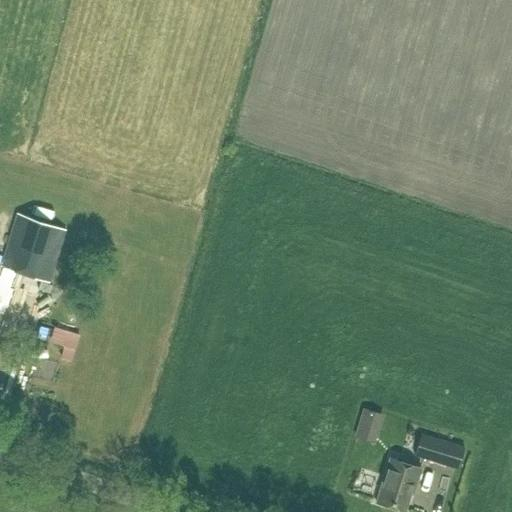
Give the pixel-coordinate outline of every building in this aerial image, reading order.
[(16,213),(0,265),(15,270),(49,282),(65,230),(16,213)] [(10,286),(15,270),(0,265),(0,266),(0,320),(4,308),(6,308),(13,287),(10,286)] [(100,303),(89,299),(65,291),(60,308),(46,302),(39,322),(53,328),(50,341),(63,346),(60,357),(71,362),(78,337),(89,339),(100,303)] [(457,467),(464,447),(420,433),(414,454),(457,467)] [(416,483),(420,467),(389,457),(375,501),(404,510),(413,482),(416,483)]
